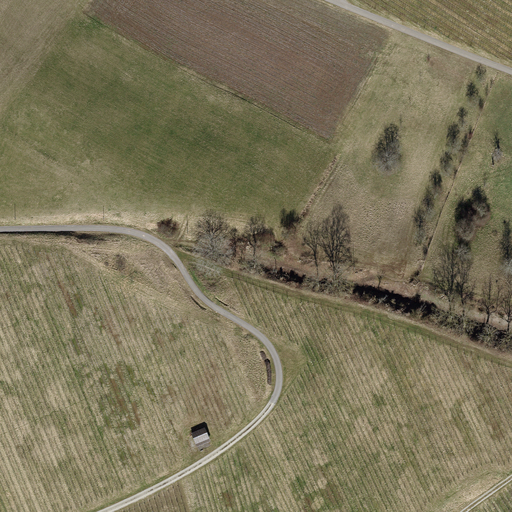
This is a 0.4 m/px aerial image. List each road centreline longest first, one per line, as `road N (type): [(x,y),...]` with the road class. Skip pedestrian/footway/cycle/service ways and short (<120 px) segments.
road 1 (track): [(0,228),(134,227),(173,250),(212,302),(274,346),(280,366),(272,403),(189,468),(97,511)]
road 2 (unclassified): [(511,70),(332,0)]
